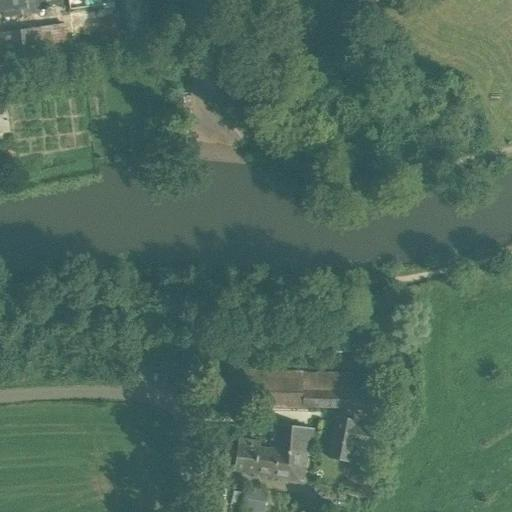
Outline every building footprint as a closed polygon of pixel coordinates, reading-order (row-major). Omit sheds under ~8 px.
[(0,0),(0,11),(60,3),(59,0),(0,0)] [(64,24),(0,32),(0,53),(1,61),(68,52),(64,25),(64,24)] [(0,131),(8,131),(0,76),(0,131)] [(372,408),(381,408),(382,393),(373,392),(373,391),(365,391),(366,374),(303,372),(303,378),(202,376),(201,405),(372,409),(372,408)] [(336,417),(334,427),(328,457),(348,461),(351,444),(369,448),(373,428),(355,424),(356,421),(336,417)] [(309,456),(313,429),(287,426),(287,422),(281,421),(281,425),(273,424),(269,449),(259,448),(260,442),(250,441),(250,436),(243,435),(243,440),(238,440),(234,470),(274,476),(278,451),(305,455),(305,456),(309,456)] [(302,480),(305,456),(305,455),(278,451),(274,476),(302,480)] [(242,510),(255,511),(263,511),(268,491),(246,487),(245,493),(244,493),(233,491),(231,502),(242,504),(243,504),(242,510)]
